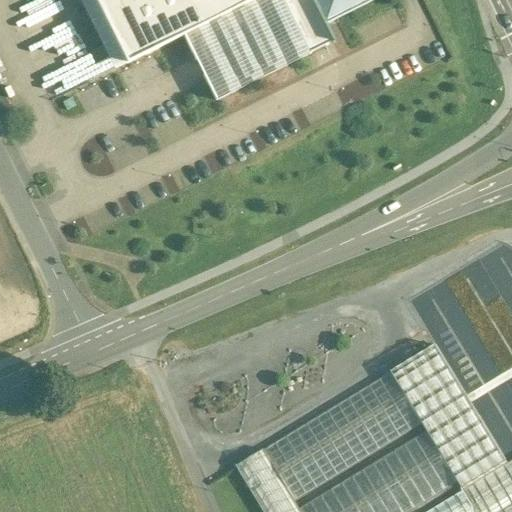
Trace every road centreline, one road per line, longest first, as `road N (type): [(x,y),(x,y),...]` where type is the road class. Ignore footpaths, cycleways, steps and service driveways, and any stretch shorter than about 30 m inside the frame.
road 1 (secondary): [(511,164),(93,352)]
road 2 (track): [(511,241),(153,378)]
road 3 (unclassified): [(93,352),(0,167)]
